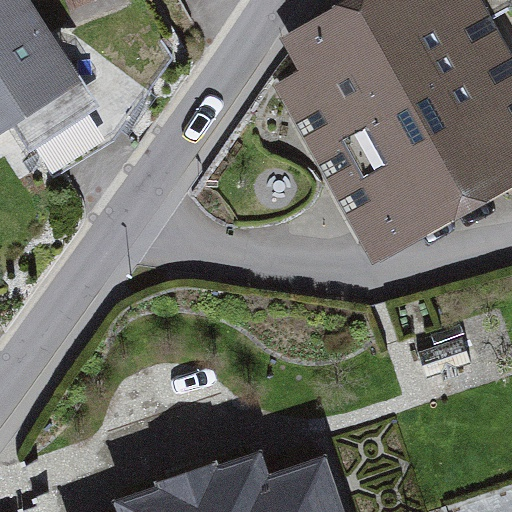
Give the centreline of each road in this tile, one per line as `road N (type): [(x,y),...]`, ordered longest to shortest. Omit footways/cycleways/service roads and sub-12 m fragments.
road 1 (residential): [(123,230),(341,273),(414,270),(511,243)]
road 2 (residential): [(280,0),(123,230)]
road 3 (residential): [(123,230),(0,386)]
